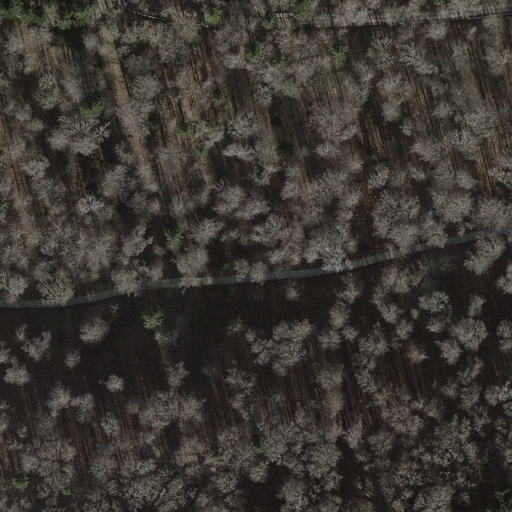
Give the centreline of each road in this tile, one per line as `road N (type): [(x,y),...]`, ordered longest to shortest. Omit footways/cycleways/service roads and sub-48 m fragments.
road 1 (track): [(511,226),(301,273),(0,303)]
road 2 (track): [(511,6),(245,23),(120,0)]
